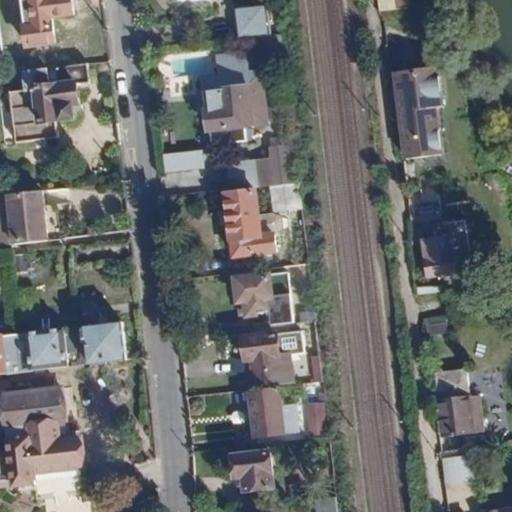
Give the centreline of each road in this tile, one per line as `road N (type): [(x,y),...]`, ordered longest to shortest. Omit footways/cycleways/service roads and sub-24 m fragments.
road 1 (residential): [(367,0),(433,511)]
road 2 (residential): [(121,0),(176,511)]
